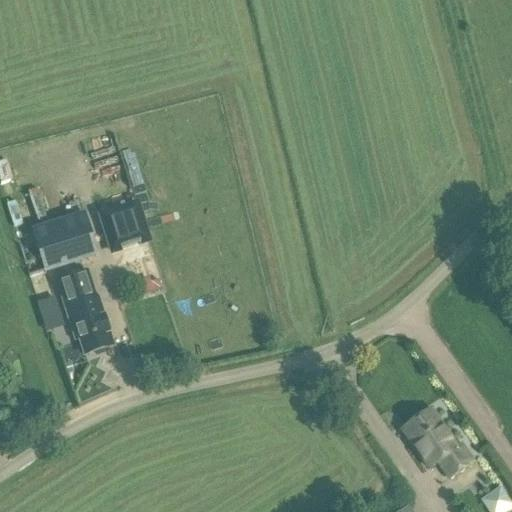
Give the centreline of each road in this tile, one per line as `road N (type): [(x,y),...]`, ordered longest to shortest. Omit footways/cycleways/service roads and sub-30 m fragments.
road 1 (unclassified): [(0,482),(121,403),(309,362),(363,340),(511,204)]
road 2 (track): [(453,0),(508,208)]
road 3 (unknown): [(441,511),(338,350)]
road 4 (unknown): [(408,298),(511,448)]
